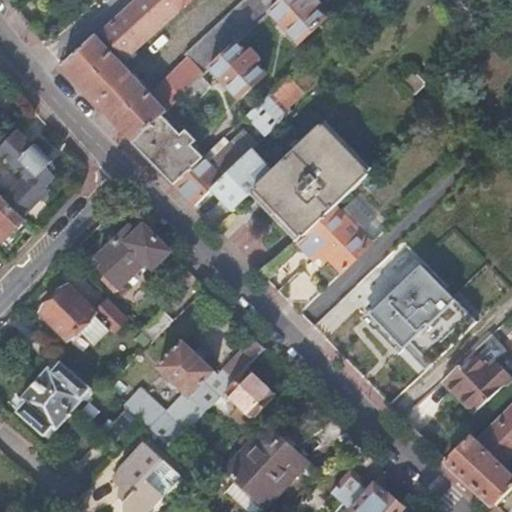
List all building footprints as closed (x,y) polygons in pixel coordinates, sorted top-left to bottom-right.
[(246,0),(186,56),(187,58),(148,93),(97,36),(95,35),(61,67),(79,87),(132,143),(161,117),(211,70),(238,45),(271,14),(285,0),(135,0),(102,32),(129,61),(193,0),(246,0)] [(285,0),(271,14),(299,44),(326,19),(316,8),(320,4),(316,0),(285,0)] [(211,70),(239,100),(267,75),(257,64),(261,60),(249,48),(245,52),(238,45),(211,70)] [(298,68),(246,117),(260,131),(252,138),(244,130),(229,145),(223,139),(203,159),(173,186),(193,207),(210,191),(248,155),(291,113),(287,109),(303,93),(302,91),(312,82),(298,68)] [(412,70),(400,82),(412,94),(424,82),(412,70)] [(132,143),(173,186),(203,159),(190,146),(196,141),(185,131),(180,136),(161,117),(132,143)] [(320,125),(368,175),(374,170),(326,120),(320,125)] [(320,125),(255,188),(304,237),(334,208),(351,192),(368,175),(320,125)] [(0,149),(0,152),(25,177),(4,199),(22,217),(49,191),(46,187),(54,177),(53,172),(55,168),(48,162),(49,158),(36,145),(33,147),(17,131),(0,149)] [(248,155),(210,191),(231,211),(250,193),(255,188),(242,175),(255,162),(248,155)] [(250,193),(297,243),(304,237),(255,188),(250,193)] [(334,208),(371,245),(372,246),(387,230),(351,192),(334,208)] [(0,237),(3,241),(25,220),(22,217),(4,199),(0,196),(0,237)] [(304,237),(297,243),(315,261),(323,253),(342,271),(371,245),(334,208),(304,237)] [(234,213),(218,226),(227,237),(243,224),(234,213)] [(101,258),(107,265),(103,268),(109,275),(105,279),(117,292),(148,264),(154,270),(172,253),(147,227),(137,235),(132,230),(101,258)] [(413,249),(377,282),(407,314),(443,280),(413,249)] [(277,291),(300,315),(322,293),(299,270),(277,291)] [(45,312),(73,341),(82,333),(94,345),(109,330),(112,334),(127,319),(109,301),(97,312),(72,286),(45,312)] [(346,296),(315,323),(326,335),(357,308),(346,296)] [(158,311),(139,330),(150,342),(170,323),(158,311)] [(511,350),(511,328),(501,339),(511,350)] [(140,392),(124,409),(143,427),(170,452),(247,371),(246,370),(265,350),(254,338),(218,376),(182,342),(157,368),(186,396),(166,416),(140,392)] [(441,381),(474,414),(509,379),(493,362),(486,369),(470,353),(441,381)] [(48,366),(21,398),(25,402),(17,410),(46,435),(54,426),(57,429),(86,397),(84,395),(91,387),(61,361),(53,370),(48,366)] [(226,394),(241,408),(232,417),(245,430),(275,399),(247,371),(226,394)] [(511,407),(477,444),(470,437),(445,462),(495,506),(511,488),(511,477),(501,467),(511,455),(511,407)] [(268,427),(230,470),(270,506),(308,463),(268,427)] [(142,445),(110,480),(111,485),(117,492),(115,494),(116,502),(123,507),(123,511),(147,511),(160,498),(158,495),(149,486),(149,478),(162,463),(142,445)] [(184,464),(199,479),(209,468),(194,453),(184,464)] [(344,504),(352,511),(353,511),(399,511),(402,509),(365,476),(342,502),(344,504)]
